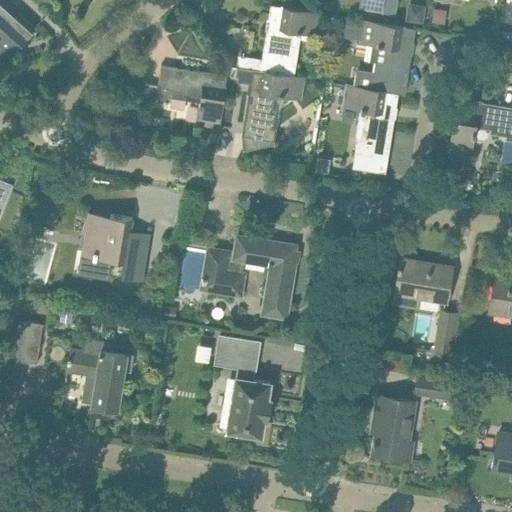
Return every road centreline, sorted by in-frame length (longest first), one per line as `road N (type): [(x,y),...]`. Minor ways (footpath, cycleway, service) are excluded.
road 1 (residential): [(360,204),(51,141)]
road 2 (unclassified): [(311,492),(0,440)]
road 3 (residential): [(311,492),(360,204)]
road 4 (residential): [(413,212),(434,80),(462,66),(511,74)]
road 5 (residential): [(51,141),(95,54),(165,0)]
road 6 (residential): [(433,511),(311,492)]
